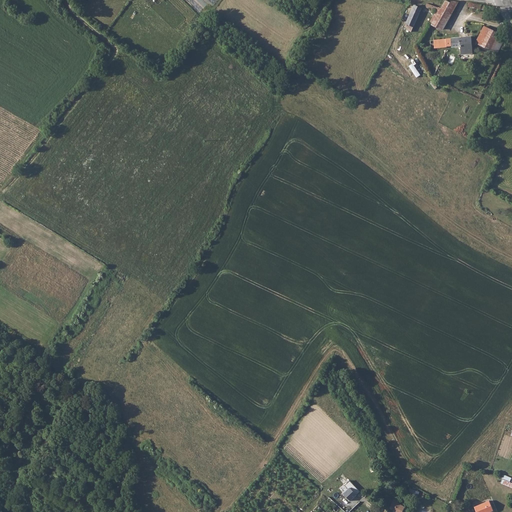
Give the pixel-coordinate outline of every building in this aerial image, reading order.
[(444,5),(440,13),(448,18),(449,18),(456,6),(444,5)] [(425,15),(436,20),(440,13),(426,6),(423,9),(427,11),(425,15)] [(415,9),(406,30),(409,31),(408,33),(412,35),(422,13),(415,9)] [(436,20),(432,28),(439,33),(448,18),(440,13),(436,20)] [(182,32),(189,23),(186,21),(179,30),(182,32)] [(483,27),(477,45),(493,50),(500,32),(483,27)] [(429,36),(437,40),(440,36),(431,31),(429,36)] [(468,40),(428,44),(428,48),(429,53),(447,52),(448,54),(449,54),(451,54),(452,51),(457,51),(469,50),(468,40)] [(469,50),(457,51),(458,58),(470,58),(469,50)] [(414,63),(409,66),(417,78),(421,75),(414,63)] [(351,481),(346,486),(349,489),(344,494),(351,501),(361,492),(351,481)] [(394,502),(389,511),(403,511),(405,509),(405,508),(398,506),(398,505),(399,503),(394,502)]
